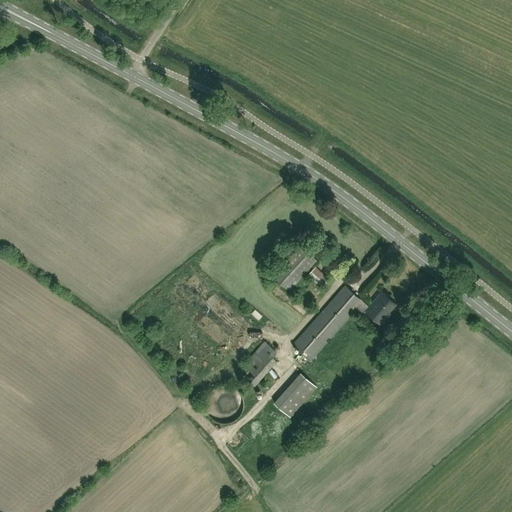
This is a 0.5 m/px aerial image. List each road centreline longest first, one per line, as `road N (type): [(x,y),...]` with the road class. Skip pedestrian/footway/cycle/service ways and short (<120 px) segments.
road 1 (primary): [(511,334),(309,175),(132,77)]
road 2 (primary): [(132,77),(0,7)]
